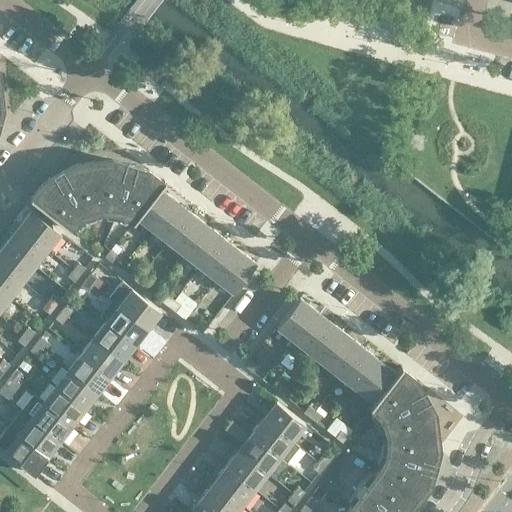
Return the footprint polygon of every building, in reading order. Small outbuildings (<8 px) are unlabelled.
[(136,217),(159,187),(164,181),(164,180),(163,181),(148,170),(112,160),(94,162),(100,210),(117,212),(133,219),(132,220),(133,221),(136,217)] [(100,210),(94,162),(75,164),(43,182),(31,197),(30,196),(29,197),(70,229),(71,228),(70,227),(82,217),(91,213),(100,210)] [(152,229),(174,199),(159,187),(136,217),(152,229)] [(167,241),(190,212),(174,199),(152,229),(167,241)] [(60,232),(31,209),(18,226),(47,249),(60,232)] [(184,253),(206,224),(190,212),(167,241),(184,253)] [(200,266),(222,237),(206,224),(184,253),(200,266)] [(47,249),(18,226),(5,242),(35,265),(47,249)] [(216,279),(239,250),(222,237),(200,266),(216,279)] [(35,265),(5,242),(0,248),(0,263),(22,281),(35,265)] [(111,261),(117,254),(110,249),(104,256),(111,261)] [(233,292),(256,263),(239,250),(216,279),(233,292)] [(80,274),(85,268),(78,262),(73,269),(80,274)] [(22,281),(0,263),(0,289),(9,297),(22,281)] [(74,281),(80,274),(73,269),(68,276),(74,281)] [(136,281),(142,274),(135,269),(129,276),(136,281)] [(92,284),(98,277),(91,272),(86,279),(92,284)] [(143,286),(148,279),(142,274),(136,281),(143,286)] [(87,291),(92,284),(86,279),(80,286),(87,291)] [(161,310),(131,288),(118,304),(147,327),(161,310)] [(0,308),(9,297),(0,289),(0,308)] [(55,306),(60,300),(53,294),(48,301),(55,306)] [(168,306),(174,299),(167,294),(162,301),(168,306)] [(293,339),(316,310),(299,297),(276,326),(293,339)] [(175,311),(181,304),(174,299),(168,306),(175,311)] [(49,313),(55,306),(48,301),(42,308),(49,313)] [(67,316),(73,310),(66,304),(60,311),(67,316)] [(147,327),(118,304),(106,320),(135,343),(147,327)] [(309,352),(332,323),(316,310),(293,339),(309,352)] [(62,323),(67,316),(60,311),(55,318),(62,323)] [(135,343),(106,320),(93,337),(122,359),(135,343)] [(202,332),(207,325),(200,320),(195,327),(202,332)] [(325,364),(348,335),(332,323),(309,352),(325,364)] [(30,339),(35,332),(28,326),(23,333),(30,339)] [(24,345),(30,339),(23,333),(17,340),(24,345)] [(341,377),(364,348),(348,335),(325,364),(341,377)] [(42,348),(47,342),(40,336),(35,343),(42,348)] [(122,359),(93,337),(80,353),(110,375),(122,359)] [(37,355),(42,348),(35,343),(30,350),(37,355)] [(357,389),(380,360),(364,348),(341,377),(357,389)] [(110,375),(80,353),(68,369),(97,392),(110,375)] [(0,367),(4,371),(10,364),(3,358),(0,361),(0,367)] [(252,371),(257,364),(250,359),(245,366),(252,371)] [(372,401),(396,372),(380,360),(357,389),(372,401)] [(434,411),(415,379),(401,367),(402,366),(401,365),(396,372),(372,401),(369,406),(370,407),(371,406),(373,408),(376,410),(378,412),(380,415),(381,418),(384,422),(386,426),(387,431),(387,433),(388,436),(436,430),(434,411)] [(17,381),(22,374),(15,368),(10,375),(17,381)] [(97,392),(68,369),(55,385),(85,408),(97,392)] [(12,387),(17,381),(10,375),(5,382),(12,387)] [(278,392),(283,385),(277,380),(271,387),(278,392)] [(85,408),(55,385),(43,401),(72,424),(85,408)] [(285,397),(290,390),(283,385),(278,392),(285,397)] [(305,423),(276,400),(262,417),(292,440),(305,423)] [(72,424),(43,401),(30,417),(59,440),(72,424)] [(310,417),(315,410),(309,405),(303,412),(310,417)] [(317,422),(322,415),(315,410),(310,417),(317,422)] [(59,440),(30,417),(18,433),(47,456),(59,440)] [(292,440),(262,417),(250,433),(279,456),(286,462),(299,446),(292,440)] [(342,442),(347,436),(348,435),(341,430),(335,437),(342,442)] [(428,484),(438,448),(436,430),(388,436),(388,439),(388,441),(388,445),(387,449),(387,450),(386,453),(385,458),(383,462),(380,466),(378,469),(417,499),(428,484)] [(47,456),(18,433),(4,450),(34,473),(47,456)] [(279,456),(250,433),(237,450),(267,472),(279,456)] [(267,472),(237,450),(225,466),(254,488),(267,472)] [(324,466),(330,459),(323,454),(318,461),(324,466)] [(319,473),(324,466),(318,461),(312,467),(319,473)] [(254,488),(225,466),(212,482),(241,505),(254,488)] [(406,511),(417,499),(378,469),(366,484),(361,480),(354,490),(359,494),(347,509),(346,508),(345,509),(348,511),(406,511)] [(235,511),(241,505),(212,482),(200,498),(217,511),(235,511)] [(299,498),(305,491),(298,486),(292,493),(299,498)] [(294,505),(299,498),(292,493),(287,499),(294,505)] [(312,508),(317,501),(310,496),(305,503),(312,508)] [(217,511),(200,498),(188,511),(217,511)] [(303,511),(308,511),(312,508),(305,503),(300,509),(303,511)]
